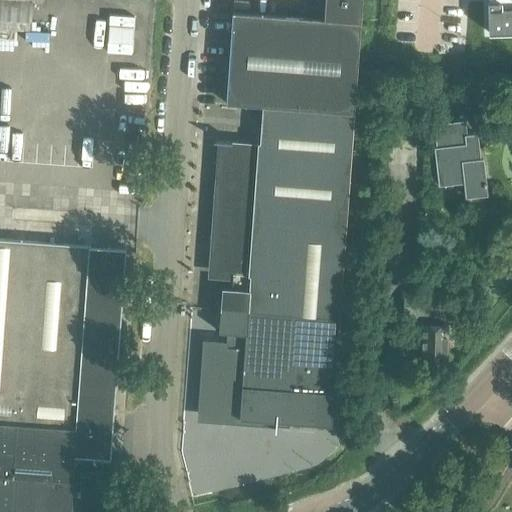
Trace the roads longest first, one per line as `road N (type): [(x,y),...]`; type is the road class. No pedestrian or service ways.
road 1 (unclassified): [(173,511),(156,451),(188,0)]
road 2 (tertiary): [(357,511),(479,394)]
road 3 (unknown): [(0,102),(83,101),(107,116),(112,134)]
